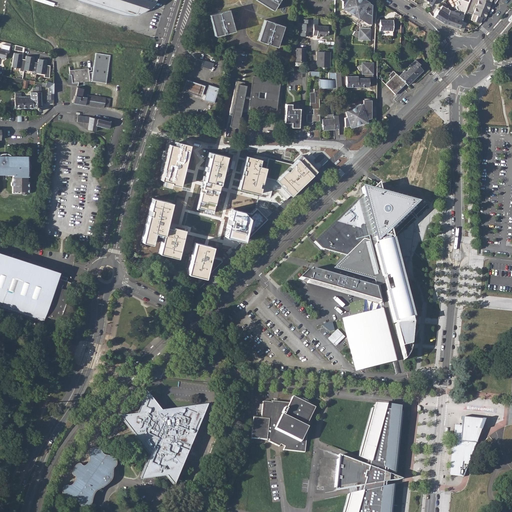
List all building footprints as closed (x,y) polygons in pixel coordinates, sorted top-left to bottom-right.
[(75,0),(79,1),(119,14),(126,16),(129,16),(133,15),(136,15),(140,14),(140,13),(143,12),(146,10),(148,9),(149,8),(151,6),(153,3),(156,0),(155,0),(75,0)] [(278,0),(254,0),(272,11),(277,3),(277,4),(278,0)] [(364,0),(341,0),(342,0),(342,8),(359,19),(359,31),(354,31),(353,35),(358,37),(360,38),(364,39),(368,40),(370,40),(372,5),(364,0)] [(434,18),(445,24),(459,29),(462,22),(462,21),(466,11),(466,12),(469,0),(460,0),(460,1),(457,2),(459,6),(455,7),(457,11),(454,12),(442,7),(439,11),(435,17),(434,18)] [(471,21),(480,24),(481,24),(497,0),(469,0),(466,12),(466,13),(473,15),(471,21)] [(228,10),(208,15),(214,36),(222,35),(233,31),(228,10)] [(318,18),(313,18),(313,19),(313,24),(313,28),(313,35),(321,36),(321,35),(328,36),(328,35),(334,35),(334,33),(328,32),(328,26),(317,26),(317,24),(316,24),(316,23),(317,23),(318,18)] [(301,23),(301,31),(300,31),(300,36),(308,36),(308,31),(309,31),(309,28),(313,28),(313,24),(313,19),(304,19),(304,23),(301,23)] [(264,20),(257,41),(266,44),(276,47),(283,26),(264,20)] [(380,20),(379,30),(393,31),(393,20),(380,20)] [(305,56),(305,48),(296,48),(295,61),(306,61),(306,56),(305,56)] [(330,52),(319,51),(318,51),(317,51),(316,60),(318,60),(318,66),(329,67),(330,52)] [(22,54),(14,52),(11,66),(19,68),(19,70),(23,71),(24,69),(32,71),(31,73),(36,74),(36,72),(44,73),(44,76),(49,77),(50,65),(46,64),(47,59),(38,58),(37,61),(33,61),(34,56),(26,55),(25,59),(21,58),(22,54)] [(92,81),(106,83),(111,56),(96,53),(92,81)] [(407,85),(423,70),(418,65),(420,64),(415,59),(408,66),(409,67),(406,71),(405,70),(398,76),(405,83),(407,85)] [(361,65),(357,67),(359,71),(362,71),(362,78),(357,78),(357,76),(346,76),(346,87),(369,87),(369,78),(372,78),(373,63),(371,63),(370,63),(369,63),(367,64),(365,64),(363,65),(361,65)] [(79,82),(78,82),(79,82),(90,81),(89,68),(70,70),(70,74),(71,75),(72,83),(79,82)] [(398,76),(393,71),(389,75),(390,76),(388,78),(389,80),(387,82),(388,83),(386,85),(388,87),(395,95),(403,87),(402,86),(405,83),(398,76)] [(336,80),(335,72),(328,72),(328,79),(319,79),(319,90),(324,90),(324,88),(331,88),(331,89),(336,89),(336,80)] [(71,75),(70,74),(69,74),(67,84),(70,85),(78,86),(79,82),(78,82),(79,82),(72,83),(71,75)] [(249,99),(248,109),(280,113),(280,109),(277,109),(280,84),(253,76),(250,97),(245,97),(247,86),(244,85),(245,83),(237,81),(225,137),(233,139),(237,128),(241,116),(244,99),(249,99)] [(207,86),(188,80),(185,91),(203,97),(207,86)] [(45,87),(49,87),(49,92),(54,92),(54,83),(53,83),(46,82),(45,87)] [(210,85),(205,102),(216,105),(221,89),(210,85)] [(73,103),(104,108),(104,106),(109,107),(110,98),(87,95),(86,95),(85,96),(84,95),(82,95),(82,94),(83,89),(77,87),(73,103)] [(17,93),(17,108),(40,107),(40,111),(42,111),(44,110),(43,109),(44,107),(43,92),(38,91),(38,89),(36,89),(35,91),(32,91),(32,96),(24,96),(24,92),(17,93)] [(310,94),(310,102),(310,109),(313,109),(313,114),(307,114),(306,122),(312,122),(313,121),(313,119),(314,119),(314,121),(319,121),(319,89),(314,89),(314,94),(310,94)] [(363,104),(344,109),(345,111),(346,117),(344,117),(344,122),(344,128),(349,126),(350,128),(367,123),(366,120),(371,118),(371,100),(363,100),(363,104)] [(299,123),(300,109),(291,108),(291,104),(285,104),(284,122),(291,122),(299,123)] [(77,122),(89,123),(88,130),(95,131),(96,125),(97,119),(89,117),(77,115),(77,122)] [(110,122),(97,118),(97,119),(96,125),(109,128),(110,122)] [(323,130),(334,129),(334,131),(334,128),(334,121),(333,118),(322,119),(323,130)] [(0,171),(12,172),(12,182),(11,182),(11,184),(11,185),(12,186),(12,193),(29,193),(29,192),(30,192),(30,191),(30,190),(30,189),(30,188),(29,188),(29,182),(27,182),(27,176),(29,176),(29,171),(30,166),(30,164),(29,162),(29,156),(21,156),(21,157),(19,157),(19,156),(9,156),(10,154),(5,153),(0,154),(0,156),(0,155),(0,139),(0,138),(1,138),(2,133),(2,131),(0,131),(0,130),(0,129),(0,171)] [(432,198),(437,145),(408,142),(380,170),(389,179),(394,179),(395,180),(420,182),(420,186),(424,190),(424,193),(428,197),(432,198)] [(179,143),(178,147),(170,145),(160,181),(165,182),(164,187),(173,189),(174,184),(182,186),(186,170),(192,147),(179,143)] [(230,154),(210,150),(205,169),(202,183),(195,209),(215,213),(221,188),(230,154)] [(262,167),(264,161),(246,156),(238,188),(238,189),(262,195),(262,194),(264,189),(261,189),(262,185),(265,185),(269,169),(267,168),(262,167)] [(317,170),(302,156),(297,161),(296,160),(292,164),(275,181),(290,196),(317,170)] [(267,168),(269,169),(265,185),(275,181),(292,164),(269,158),(267,168)] [(375,286),(384,284),(394,323),(396,322),(396,324),(395,324),(404,360),(408,353),(410,349),(410,346),(412,323),(411,323),(411,320),(410,319),(412,318),(401,273),(396,274),(391,255),(388,241),(387,238),(392,239),(390,229),(393,226),(395,227),(397,223),(398,224),(400,219),(402,220),(404,216),(405,217),(407,213),(408,214),(410,210),(416,203),(408,201),(409,198),(408,197),(407,200),(404,198),(404,200),(400,196),(399,198),(395,195),(395,197),(391,194),(390,196),(386,193),(386,195),(380,193),(371,190),(362,188),(364,197),(362,199),(361,198),(315,243),(321,249),(324,250),(325,249),(348,255),(333,269),(337,270),(364,278),(367,288),(375,286)] [(172,204),(153,199),(142,243),(152,245),(154,235),(163,237),(159,254),(179,259),(185,233),(166,229),(172,204)] [(231,209),(225,236),(244,241),(245,237),(265,217),(257,209),(251,214),(231,209)] [(391,255),(396,274),(401,273),(392,239),(387,238),(388,241),(391,255)] [(206,245),(197,243),(189,275),(209,280),(211,273),(215,258),(217,248),(206,245)] [(0,259),(10,262),(12,257),(0,252),(0,259)] [(0,308),(42,323),(44,315),(60,321),(70,291),(68,290),(70,282),(66,281),(67,277),(59,275),(58,278),(57,278),(27,268),(28,262),(30,259),(12,254),(12,257),(10,262),(0,259),(0,308)] [(221,259),(215,258),(211,273),(223,261),(221,259)] [(59,272),(28,262),(27,268),(57,278),(59,272)] [(364,278),(337,270),(335,276),(311,270),(310,272),(307,271),(299,279),(307,281),(307,283),(312,282),(376,301),(380,304),(375,286),(367,288),(364,278)] [(312,282),(307,283),(380,304),(376,301),(312,282)] [(384,309),(343,319),(357,373),(398,362),(384,309)] [(333,321),(326,323),(327,331),(335,330),(333,321)] [(124,374),(123,373),(119,377),(114,382),(115,383),(124,374)] [(122,389),(123,391),(128,386),(132,382),(131,380),(122,389)] [(142,409),(140,415),(123,417),(153,456),(143,480),(169,477),(177,487),(211,405),(165,411),(149,391),(142,409)] [(270,404),(264,403),(262,420),(255,419),(252,440),(268,442),(268,440),(271,441),(270,443),(281,448),(283,444),(287,446),(284,452),(306,454),(308,435),(307,434),(309,429),(307,428),(316,409),(294,399),(291,405),(279,403),(279,402),(277,402),(275,402),(274,404),(270,404)] [(397,473),(401,412),(397,411),(397,408),(388,407),(375,405),(375,409),(371,408),(358,455),(358,457),(367,460),(366,463),(366,465),(337,455),(337,459),(334,487),(333,491),(360,486),(359,489),(359,491),(347,494),(342,511),(391,511),(394,484),(384,487),(384,485),(384,482),(402,479),(386,472),(386,470),(386,468),(397,473)] [(481,428),(485,419),(481,419),(465,417),(462,416),(462,425),(455,424),(451,465),(451,476),(455,476),(464,476),(476,442),(477,440),(481,428)] [(216,459),(223,441),(216,438),(208,456),(216,459)] [(103,488),(106,486),(108,485),(110,484),(111,482),(112,480),(113,478),(114,477),(114,475),(114,472),(114,470),(114,469),(116,467),(117,466),(117,464),(117,462),(117,459),(115,457),(114,456),(111,456),(109,456),(107,456),(105,455),(103,454),(102,452),(101,451),(100,449),(98,448),(97,448),(95,448),(93,449),(91,450),(90,451),(89,452),(89,453),(89,455),(89,456),(90,458),(90,459),(90,461),(89,463),(88,464),(87,465),(85,466),(84,466),(82,465),(81,464),(80,464),(78,464),(76,466),(74,468),(73,470),(73,472),(73,474),(74,475),(75,476),(76,476),(76,477),(76,479),(76,481),(74,483),(73,485),(71,486),(69,486),(67,486),(66,486),(65,487),(63,488),(63,490),(63,492),(63,493),(64,495),(65,497),(66,498),(69,499),(72,499),(73,499),(75,500),(78,501),(79,503),(80,505),(82,507),(83,508),(85,509),(87,509),(89,508),(91,506),(92,503),(93,499),(94,496),(95,495),(96,492),(99,490),(103,488)]
